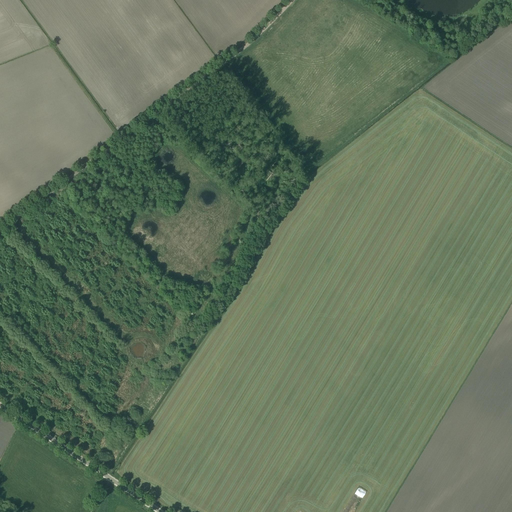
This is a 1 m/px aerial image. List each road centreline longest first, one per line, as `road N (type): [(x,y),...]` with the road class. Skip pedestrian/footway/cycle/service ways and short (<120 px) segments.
road 1 (track): [(0,231),(263,31),(292,0)]
road 2 (unclassified): [(160,511),(0,405)]
